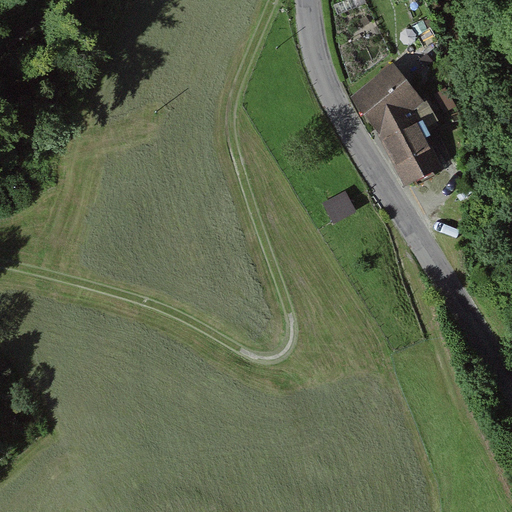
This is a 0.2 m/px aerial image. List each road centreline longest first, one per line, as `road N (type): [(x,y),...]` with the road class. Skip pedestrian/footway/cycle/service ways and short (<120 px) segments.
road 1 (track): [(276,0),(233,104),(232,150),(291,320),(292,343),(278,358),(255,359),(162,308),(0,264)]
road 2 (tertiary): [(511,384),(325,85),(307,0)]
